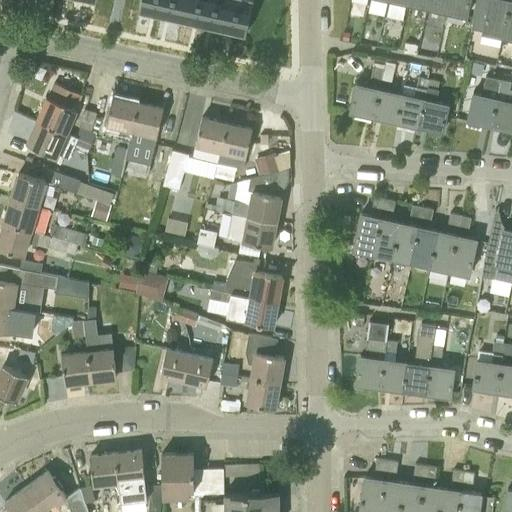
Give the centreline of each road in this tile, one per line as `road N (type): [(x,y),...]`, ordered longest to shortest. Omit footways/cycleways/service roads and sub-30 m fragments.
road 1 (residential): [(0,452),(49,428),(93,422),(319,426)]
road 2 (residential): [(310,101),(8,36)]
road 3 (residential): [(319,426),(312,161)]
road 4 (residential): [(312,161),(511,175)]
road 5 (residential): [(511,438),(452,423),(319,426)]
